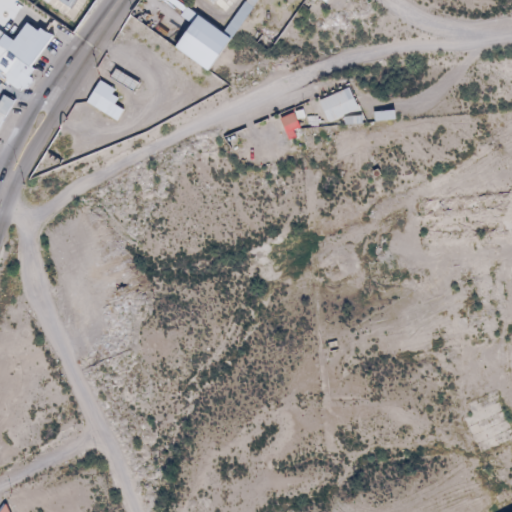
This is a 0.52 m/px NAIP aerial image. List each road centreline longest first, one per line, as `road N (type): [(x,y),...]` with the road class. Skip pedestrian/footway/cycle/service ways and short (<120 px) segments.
road 1 (residential): [(19,221),(311,72),(363,56),(511,41)]
road 2 (residential): [(137,511),(38,293),(19,221),(0,187)]
road 3 (secondary): [(0,229),(77,59)]
road 4 (secondary): [(77,59),(49,83),(0,177)]
